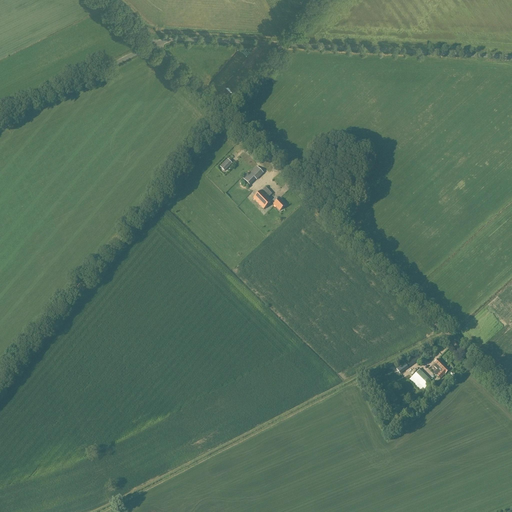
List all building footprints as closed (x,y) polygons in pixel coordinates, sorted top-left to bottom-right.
[(231,64),(235,67),(240,61),(236,58),(231,64)] [(221,86),(227,80),(221,74),(215,81),(221,86)] [(215,81),(212,84),(217,89),(220,86),(215,81)] [(225,172),(232,165),(227,160),(220,167),(225,172)] [(257,167),(250,173),(244,179),(250,186),(256,180),(257,180),(263,174),(257,167)] [(265,188),(262,191),(268,198),(272,195),(265,188)] [(268,198),(262,191),(253,199),(263,210),(271,203),(272,202),(268,198)] [(272,202),(271,203),(273,205),(280,211),(286,206),(279,199),(278,200),(276,198),(272,202)] [(417,361),(421,358),(419,354),(397,369),(400,374),(417,362),(417,361)] [(440,380),(449,371),(437,360),(434,363),(442,371),(436,376),(440,380)] [(422,394),(433,383),(419,371),(409,381),(422,394)]
